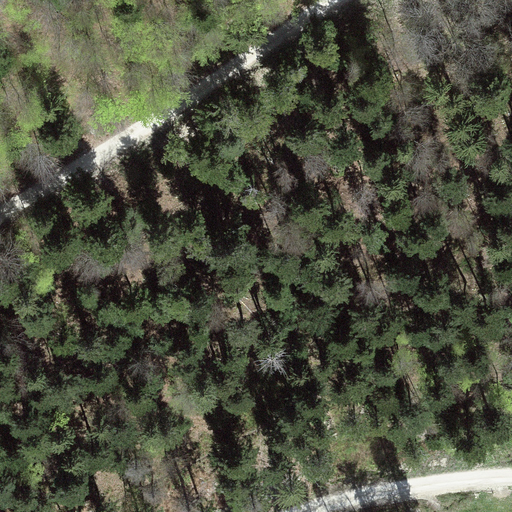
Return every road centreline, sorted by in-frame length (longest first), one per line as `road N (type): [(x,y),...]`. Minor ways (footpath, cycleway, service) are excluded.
road 1 (track): [(0,216),(323,0)]
road 2 (track): [(511,481),(405,484),(278,511)]
